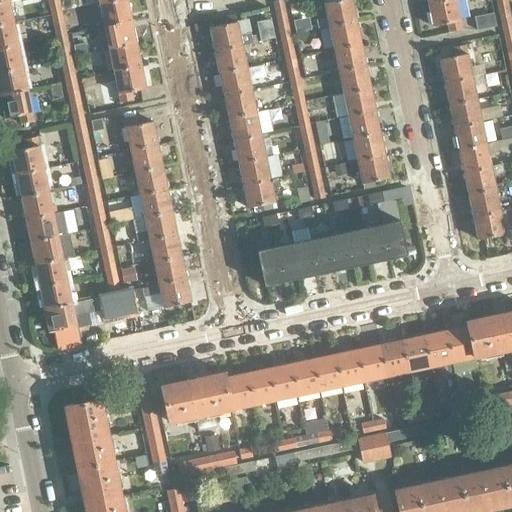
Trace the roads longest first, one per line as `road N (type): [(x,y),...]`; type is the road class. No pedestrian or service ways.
road 1 (residential): [(165,0),(232,333)]
road 2 (unclassified): [(447,288),(389,0)]
road 3 (residential): [(15,379),(232,333)]
road 4 (residential): [(232,333),(447,288)]
road 5 (residential): [(43,511),(15,379)]
